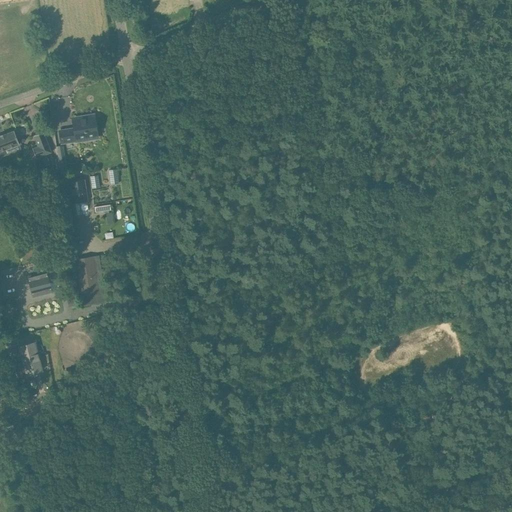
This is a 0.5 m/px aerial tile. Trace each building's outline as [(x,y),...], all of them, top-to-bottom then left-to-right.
[(74,118),(76,129),(78,141),(96,138),(94,122),(93,122),(92,115),(74,118)] [(76,129),(71,130),(71,129),(60,130),(62,143),(78,141),(76,129)] [(0,135),(0,136),(0,135),(0,154),(5,153),(4,150),(19,144),(17,138),(20,136),(18,130),(15,132),(14,131),(5,134),(5,133),(0,134),(0,135)] [(38,146),(32,148),(36,158),(51,152),(43,132),(34,135),(38,146)] [(68,175),(63,145),(57,146),(61,176),(68,175)] [(116,170),(109,171),(110,184),(118,183),(116,170)] [(92,188),(99,187),(98,175),(90,176),(92,188)] [(88,201),(84,179),(69,181),(73,203),(88,201)] [(81,258),(76,259),(81,294),(80,294),(81,303),(82,306),(106,302),(106,299),(105,296),(103,283),(97,284),(94,266),(93,256),(81,258)] [(47,272),(28,277),(33,296),(52,291),(60,289),(55,270),(47,272)] [(74,299),(67,300),(68,307),(75,306),(74,299)] [(42,370),(34,342),(19,346),(19,344),(9,346),(18,379),(14,381),(12,393),(2,395),(7,411),(21,408),(17,392),(31,388),(27,374),(42,370)] [(39,464),(44,484),(50,483),(46,463),(39,464)] [(72,494),(82,498),(84,493),(74,489),(72,494)]
